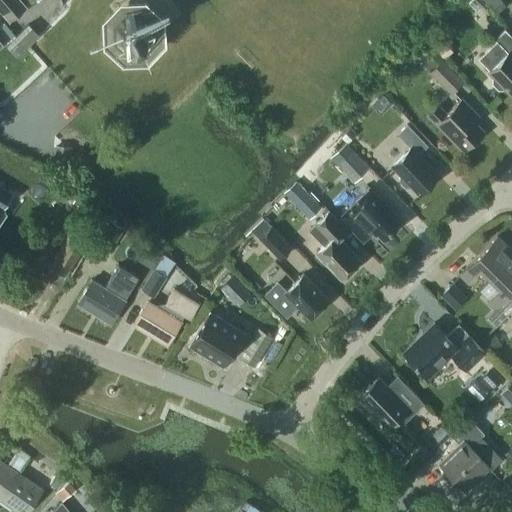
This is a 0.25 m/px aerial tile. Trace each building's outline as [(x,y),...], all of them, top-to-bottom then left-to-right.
[(21,0),(0,0),(0,10),(9,21),(26,5),(21,0)] [(155,19),(154,17),(152,18),(142,8),(142,7),(140,6),(140,7),(126,8),(125,6),(123,7),(123,9),(114,19),(112,19),(111,21),(113,22),(114,36),(112,36),(113,39),(115,38),(125,47),(124,49),(127,50),(127,48),(141,48),(142,49),(144,48),(143,47),(153,36),(155,37),(155,35),(154,34),(153,20),(155,19)] [(39,34),(28,23),(6,44),(17,56),(39,34)] [(490,68),(488,70),(494,76),(492,78),(492,83),(497,88),(503,89),(505,87),(511,94),(511,37),(504,29),(494,39),(497,41),(479,58),(490,68)] [(436,52),(444,59),(453,51),(444,43),(436,52)] [(463,80),(441,59),(429,71),(451,93),(463,80)] [(383,107),(389,101),(381,94),(376,99),(383,107)] [(436,105),(428,113),(463,149),(482,131),(472,121),(477,115),(460,98),(445,113),(436,105)] [(410,186),(411,185),(418,193),(437,174),(417,154),(427,145),(407,124),(397,133),(410,146),(391,164),(400,174),(399,175),(399,180),(405,186),(410,186)] [(350,128),(341,136),(345,141),(347,142),(356,134),(350,128)] [(324,144),(333,152),(330,155),(344,170),(347,168),(356,178),(368,167),(345,141),(335,132),(324,144)] [(54,147),(53,157),(69,158),(70,149),(54,147)] [(0,218),(5,210),(2,208),(13,191),(0,183),(0,218)] [(307,211),(317,201),(303,187),(293,197),(307,211)] [(349,206),(349,207),(340,216),(362,240),(372,231),(375,234),(377,232),(382,238),(398,222),(393,216),(395,214),(369,187),(349,206)] [(360,259),(338,237),(347,229),(328,210),(308,230),(323,245),(316,252),(341,277),(360,259)] [(107,251),(122,227),(106,217),(92,241),(107,251)] [(259,237),(279,257),(290,246),(271,226),(259,237)] [(67,235),(48,265),(64,274),(82,244),(67,235)] [(479,267),(489,277),(511,254),(511,250),(496,235),(472,260),(459,273),(466,280),(479,267)] [(150,252),(144,262),(152,267),(158,257),(150,252)] [(500,287),(486,300),(493,307),(486,315),(496,325),(511,308),(511,299),(507,294),(511,289),(511,254),(489,277),(500,287)] [(104,286),(91,278),(77,301),(110,322),(124,299),(124,298),(137,277),(117,265),(104,286)] [(153,267),(140,289),(153,297),(166,275),(153,267)] [(308,317),(327,298),(303,273),(284,290),(277,282),(265,294),(286,316),(297,305),(308,317)] [(231,276),(220,287),(229,296),(240,286),(231,276)] [(467,296),(452,281),(439,294),(454,309),(467,296)] [(162,309),(147,299),(133,323),(166,343),(180,320),(180,319),(182,315),(187,318),(197,302),(173,287),(164,303),(165,304),(162,309)] [(209,310),(189,344),(196,348),(221,363),(221,364),(222,364),(234,344),(241,334),(242,331),(209,310)] [(434,322),(403,351),(426,376),(450,353),(466,370),(485,351),(459,323),(446,335),(434,322)] [(244,350),(240,356),(254,365),(271,336),(257,327),(250,339),(244,350)] [(481,342),(487,352),(498,346),(491,336),(481,342)] [(493,388),(503,378),(491,366),(481,375),(493,388)] [(401,423),(412,413),(423,402),(405,383),(395,392),(378,375),(356,396),(387,428),(396,418),(401,423)] [(511,383),(511,382),(499,393),(507,402),(511,397),(511,383)] [(459,443),(439,462),(464,488),(487,466),(469,446),(484,432),(469,417),(450,434),(459,443)] [(449,433),(441,425),(432,433),(435,436),(429,442),(435,447),(449,433)] [(0,496),(17,471),(18,471),(30,454),(19,446),(7,464),(0,459),(0,496)] [(420,460),(429,452),(425,447),(416,455),(420,460)] [(17,471),(0,496),(0,497),(20,511),(24,511),(41,488),(18,471),(17,471)] [(49,482),(57,487),(62,480),(54,475),(49,482)] [(74,488),(67,481),(60,487),(67,495),(74,488)] [(49,511),(69,511),(61,502),(49,511)]
